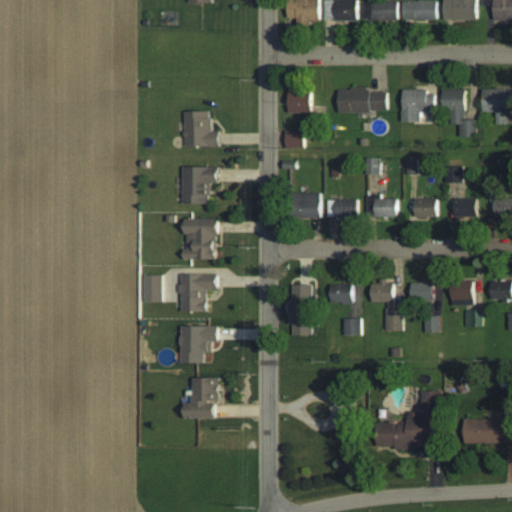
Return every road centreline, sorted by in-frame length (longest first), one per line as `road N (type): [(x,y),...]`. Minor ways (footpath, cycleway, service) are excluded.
road 1 (residential): [(274,511),(267,489),(276,436),(267,0)]
road 2 (residential): [(268,56),(511,54)]
road 3 (residential): [(511,248),(268,249)]
road 4 (residential): [(294,511),(511,488)]
